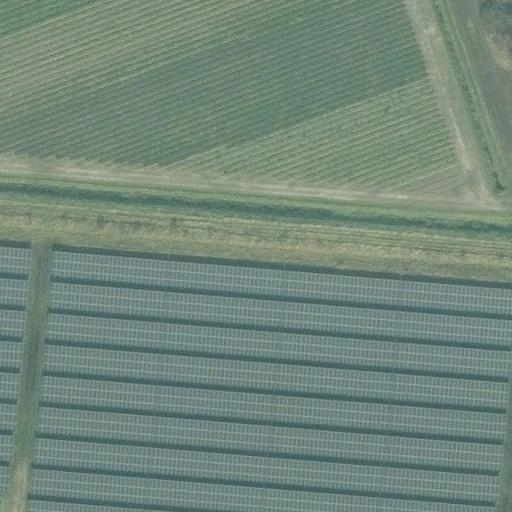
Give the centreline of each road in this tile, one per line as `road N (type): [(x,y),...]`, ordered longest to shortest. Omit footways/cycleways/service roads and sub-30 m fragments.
road 1 (track): [(483,205),(0,171)]
road 2 (track): [(414,0),(483,205),(511,207)]
